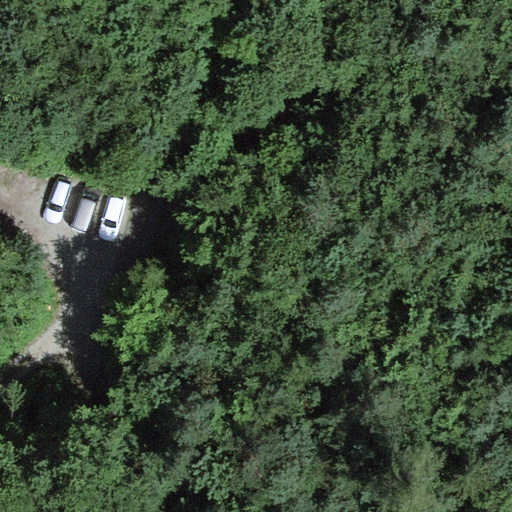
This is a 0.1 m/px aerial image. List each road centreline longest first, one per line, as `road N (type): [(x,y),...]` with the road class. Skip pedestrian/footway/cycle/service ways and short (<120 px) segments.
road 1 (unclassified): [(139,234),(118,343),(128,447),(152,511)]
road 2 (track): [(139,234),(234,154),(315,19)]
road 3 (track): [(131,279),(40,221),(0,206)]
road 4 (track): [(118,343),(56,338),(0,385)]
